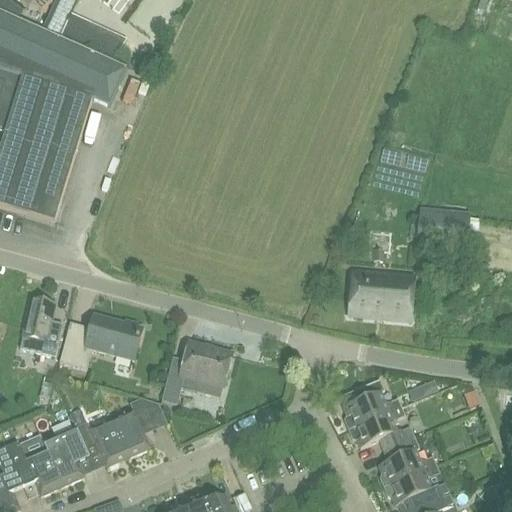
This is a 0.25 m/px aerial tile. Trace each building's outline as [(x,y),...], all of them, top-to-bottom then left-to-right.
[(484,0),(483,9),(501,13),(503,0),(484,0)] [(0,135),(4,136),(0,148),(0,209),(53,226),(92,102),(109,110),(126,72),(58,41),(44,35),(0,14),(0,135)] [(60,38),(112,62),(127,41),(70,15),(63,30),(60,38)] [(49,24),(44,35),(58,41),(60,38),(63,30),(49,24)] [(416,244),(468,248),(471,215),(419,211),(416,244)] [(413,279),(371,276),(352,274),(348,318),(409,324),(413,279)] [(55,360),(62,330),(50,327),(54,308),(31,302),(20,352),(55,360)] [(0,311),(0,362),(7,364),(18,316),(0,311)] [(124,327),(93,320),(90,332),(87,331),(83,334),(82,336),(68,332),(59,367),(81,373),(86,352),(133,364),(141,332),(136,331),(137,327),(125,324),(124,327)] [(172,360),(161,404),(176,408),(180,391),(183,381),(222,391),(231,356),(188,345),(184,363),(172,360)] [(344,423),(348,433),(401,410),(397,402),(384,407),(380,396),(384,394),(379,383),(357,392),(361,403),(342,411),(346,419),(344,423)] [(141,402),(129,407),(132,413),(111,423),(127,461),(149,452),(139,428),(150,423),(141,402)] [(356,443),(359,452),(378,444),(383,454),(414,441),(410,430),(396,436),(391,424),(404,419),(401,410),(348,433),(351,442),(356,443)] [(69,417),(74,430),(84,452),(95,447),(105,471),(127,461),(111,423),(89,432),(80,412),(69,417)] [(220,414),(212,426),(227,435),(235,423),(220,414)] [(78,467),(89,462),(84,452),(74,430),(64,435),(42,444),(45,452),(61,490),(83,481),(78,467)] [(34,487),(39,500),(61,490),(45,452),(23,461),(11,433),(0,437),(0,438),(4,448),(23,492),(34,487)] [(379,481),(383,490),(436,468),(432,460),(419,465),(414,454),(419,452),(414,441),(383,454),(387,465),(377,469),(381,477),(379,481)] [(0,449),(0,470),(2,475),(0,475),(0,511),(18,511),(12,496),(23,492),(4,448),(0,449)] [(417,511),(448,499),(436,468),(383,490),(387,500),(391,501),(394,509),(399,507),(400,511),(417,511)] [(207,511),(201,496),(182,504),(185,511),(207,511)] [(230,511),(224,498),(212,504),(209,499),(204,501),(201,496),(207,511),(230,511)] [(455,511),(455,510),(453,510),(448,499),(417,511),(455,511)] [(94,511),(93,511),(121,511),(118,503),(94,511)]
